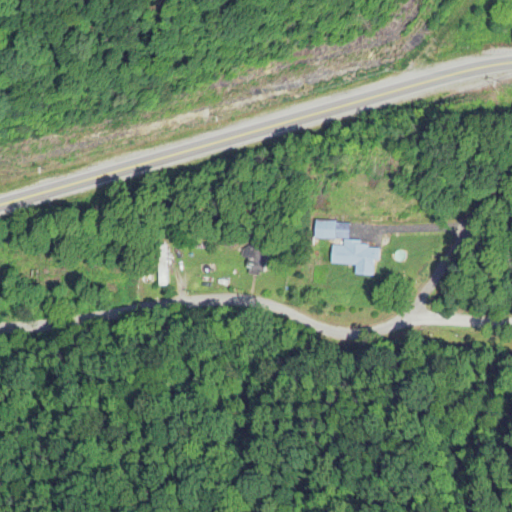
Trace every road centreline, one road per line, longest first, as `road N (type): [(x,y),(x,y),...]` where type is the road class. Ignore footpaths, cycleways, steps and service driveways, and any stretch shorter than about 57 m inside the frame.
road 1 (primary): [(0,203),(404,79),(511,61)]
road 2 (residential): [(511,322),(440,305),(358,311),(252,281),(170,287),(0,327)]
